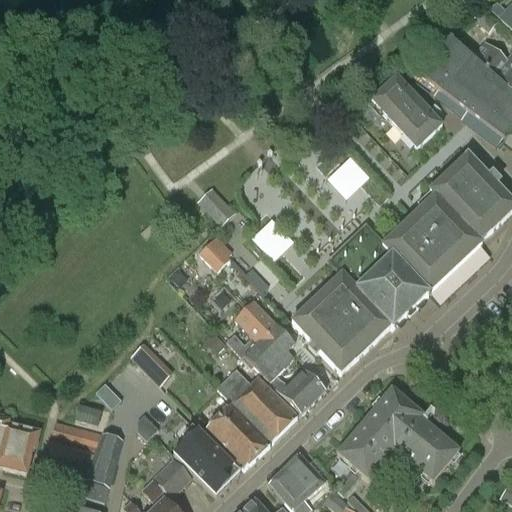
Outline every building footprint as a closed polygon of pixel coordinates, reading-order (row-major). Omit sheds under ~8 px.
[(473,24),(488,38),(499,25),(485,11),(473,24)] [(511,97),(495,83),(451,44),(415,77),(437,94),(433,100),(462,122),(460,124),(465,127),(496,151),(502,143),(503,143),(511,132),(511,97)] [(511,97),(511,57),(506,65),(483,47),(472,62),(495,83),(511,97)] [(371,106),(394,130),(419,106),(396,82),(371,106)] [(442,130),(419,106),(394,130),(416,154),(442,130)] [(480,247),(511,216),(511,207),(467,160),(417,208),(422,213),(347,284),(342,279),(291,327),(340,379),(390,332),(392,334),(482,249),(480,247)] [(232,258),(217,242),(198,260),(216,279),(230,265),(228,262),(232,258)] [(245,280),(262,297),(269,290),(253,273),(245,280)] [(287,356),(294,349),(276,329),(275,330),(253,307),(248,311),(234,325),(251,343),(244,350),(234,340),(226,347),(250,375),(253,372),(261,380),(269,388),(269,387),(276,380),(293,363),(287,356)] [(214,337),(204,345),(215,358),(225,350),(214,337)] [(173,377),(144,348),(130,361),(148,380),(159,391),(173,377)] [(301,421),(324,397),(302,374),(286,390),(279,398),(301,421)] [(232,409),(231,410),(270,449),(297,424),(258,384),(251,391),(236,376),(217,394),(232,409)] [(286,390),(276,380),(269,387),(279,398),(286,390)] [(121,406),(105,390),(96,399),(112,415),(121,406)] [(355,475),(361,480),(368,486),(394,456),(432,488),(459,456),(420,424),(423,421),(391,394),(336,459),(355,475)] [(97,431),(101,416),(78,410),(74,425),(97,431)] [(243,475),(270,449),(231,410),(205,435),(243,475)] [(137,437),(146,446),(152,440),(158,435),(143,420),(137,427),(137,437)] [(0,498),(0,497),(0,496),(0,471),(2,472),(26,479),(30,463),(25,462),(27,452),(34,454),(39,437),(8,429),(8,426),(4,424),(3,427),(0,426),(0,498)] [(50,445),(47,458),(73,464),(90,468),(101,438),(61,428),(59,428),(55,427),(51,441),(87,450),(86,454),(50,445)] [(193,480),(215,502),(229,488),(223,482),(233,472),(201,439),(197,435),(196,437),(197,438),(187,448),(186,447),(173,460),(193,480)] [(96,453),(84,485),(95,489),(109,493),(118,460),(122,445),(101,439),(96,453)] [(299,461),(283,477),(296,492),(293,495),(296,498),(295,499),(303,508),(305,506),(304,506),(325,488),(306,468),(299,461)] [(156,511),(169,511),(165,507),(172,501),(190,482),(173,464),(153,484),(149,489),(141,497),(156,511)] [(343,501),(361,480),(355,475),(337,496),(343,501)] [(296,492),(283,477),(269,490),(288,511),(309,511),(305,506),(303,508),(295,499),(296,498),(293,495),(296,492)] [(95,489),(90,505),(104,509),(109,493),(95,489)] [(511,511),(511,490),(510,489),(501,504),(511,510),(511,511)] [(364,511),(353,500),(347,506),(353,511),(364,511)]
